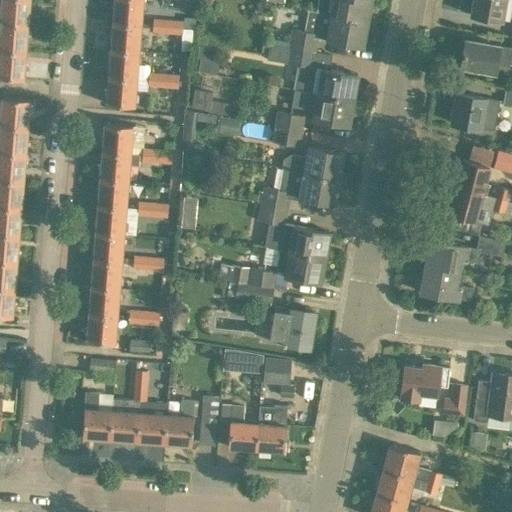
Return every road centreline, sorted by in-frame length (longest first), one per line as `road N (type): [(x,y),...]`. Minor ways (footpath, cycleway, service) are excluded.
road 1 (residential): [(29,491),(74,0)]
road 2 (tertiary): [(355,319),(413,0)]
road 3 (tertiary): [(322,511),(355,319)]
road 4 (residential): [(207,504),(29,491)]
road 5 (residential): [(355,319),(511,337)]
